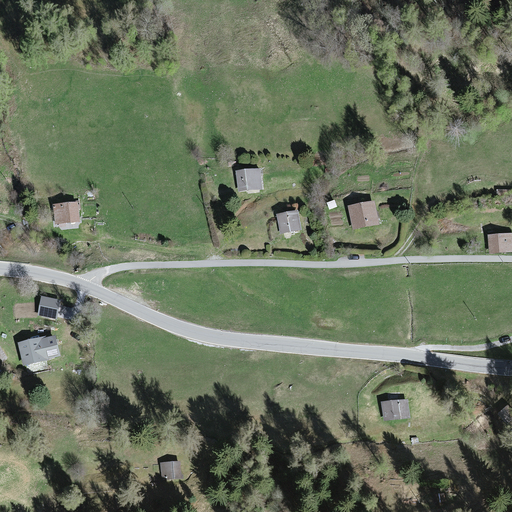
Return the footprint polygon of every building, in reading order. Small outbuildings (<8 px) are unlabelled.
[(261,172),(235,173),(237,193),(263,192),(261,172)] [(375,205),(347,210),(350,232),(379,226),(375,205)] [(78,206),(53,207),(54,225),(78,225),(78,206)] [(299,214),(275,217),(280,237),(304,234),(299,214)] [(511,253),(511,236),(489,237),(489,254),(511,253)] [(61,299),(41,295),(37,315),(56,319),(61,299)] [(44,352),(50,352),(48,340),(19,344),(22,367),(47,363),(44,352)] [(407,402),(381,405),(382,425),(408,421),(407,402)] [(511,412),(507,406),(495,416),(507,430),(511,426),(511,412)] [(158,481),(179,479),(179,465),(157,465),(158,481)]
